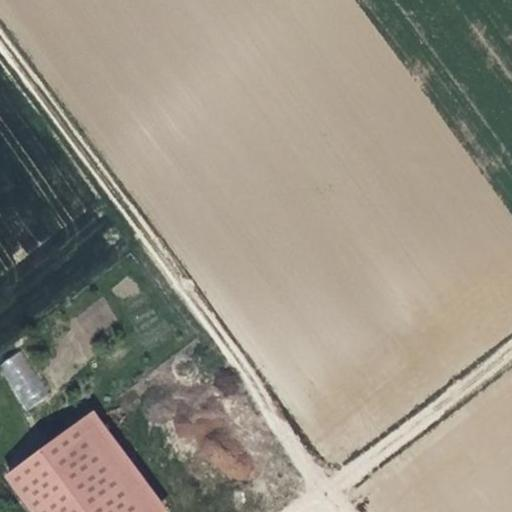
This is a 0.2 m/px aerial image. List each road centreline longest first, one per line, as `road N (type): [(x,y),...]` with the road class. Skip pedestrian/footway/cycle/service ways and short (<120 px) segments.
road 1 (track): [(345,511),(0,45)]
road 2 (track): [(301,511),(511,347)]
